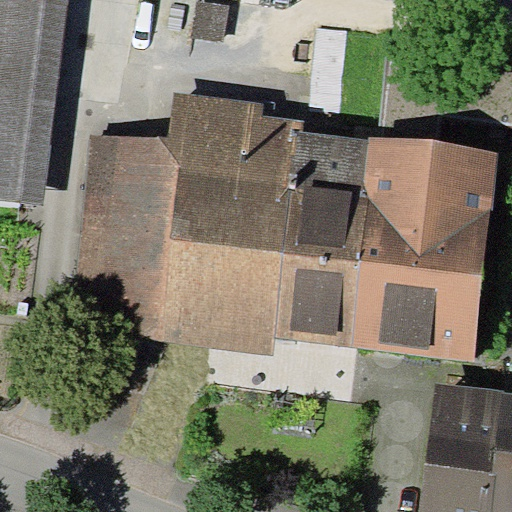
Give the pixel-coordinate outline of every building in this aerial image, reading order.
[(67,0),(0,0),(0,201),(41,206),(67,0)] [(229,5),(196,0),(195,0),(190,36),(223,42),(229,5)] [(348,32),(317,29),(309,110),(339,113),(348,32)] [(511,69),(387,55),(380,111),(511,126),(511,69)] [(362,196),(369,137),(304,130),(305,120),(263,115),(265,103),(174,93),(168,142),(91,134),(70,330),(274,352),(276,337),(352,345),(368,196),(362,196)] [(369,136),(369,137),(362,196),(368,196),(352,345),(474,359),(491,210),(492,210),(499,150),(369,136)] [(501,390),(437,382),(418,511),(491,511),(495,474),(493,473),(501,390)] [(511,511),(511,390),(501,390),(493,473),(495,474),(491,511),(511,511)]
